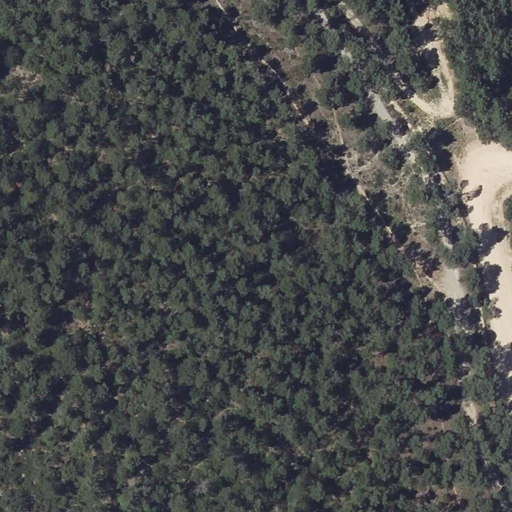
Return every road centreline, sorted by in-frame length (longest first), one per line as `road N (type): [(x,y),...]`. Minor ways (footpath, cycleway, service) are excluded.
road 1 (track): [(304,0),(430,181),(446,232),(474,434),(509,511)]
road 2 (track): [(335,0),(386,72),(424,110),(437,112),(446,103),(443,88),(407,0)]
road 3 (track): [(511,413),(499,296),(474,192),(491,167),(511,164)]
